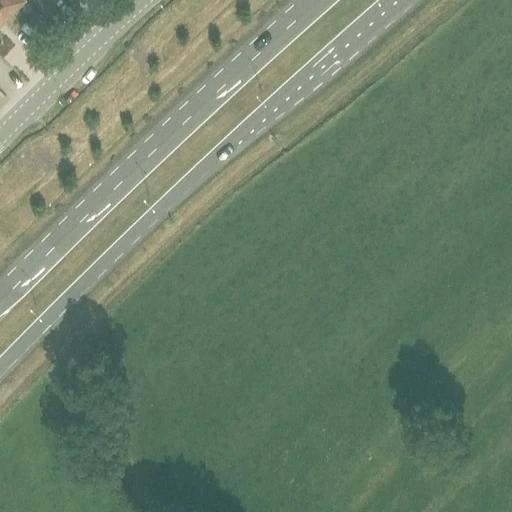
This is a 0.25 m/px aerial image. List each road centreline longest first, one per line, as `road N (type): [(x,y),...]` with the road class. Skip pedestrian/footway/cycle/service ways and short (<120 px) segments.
road 1 (primary): [(0,370),(390,0)]
road 2 (primary): [(319,0),(0,302)]
road 3 (unclassified): [(0,136),(148,0)]
